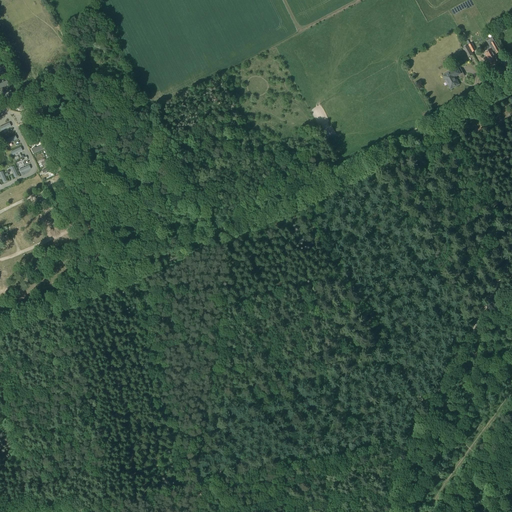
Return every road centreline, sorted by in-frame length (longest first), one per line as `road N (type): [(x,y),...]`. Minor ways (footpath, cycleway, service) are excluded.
road 1 (track): [(0,506),(81,505),(191,480),(225,236)]
road 2 (track): [(511,76),(294,197)]
road 3 (track): [(294,197),(428,404)]
road 4 (track): [(227,225),(0,319)]
road 5 (track): [(191,480),(414,431)]
road 6 (track): [(140,273),(177,483)]
road 7 (track): [(511,297),(488,299),(428,404)]
